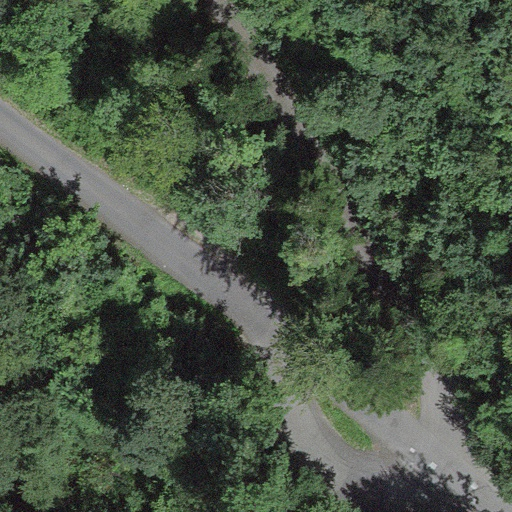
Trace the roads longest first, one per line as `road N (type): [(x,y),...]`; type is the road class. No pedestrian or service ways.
road 1 (residential): [(437,472),(452,434),(440,373),(341,212),(230,0)]
road 2 (residential): [(0,111),(298,353)]
road 3 (residential): [(437,472),(393,492),(329,479),(301,422),(298,353)]
road 4 (residential): [(298,353),(437,472)]
